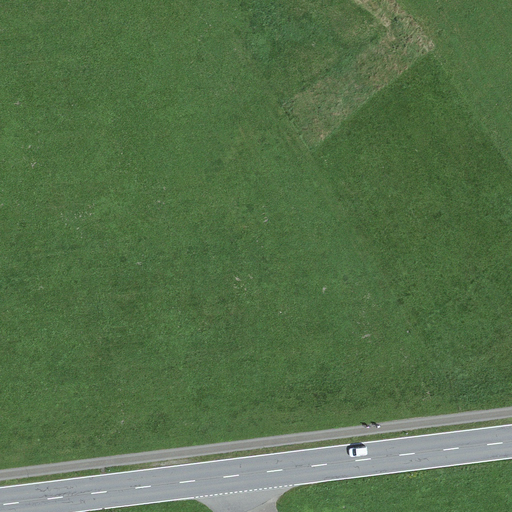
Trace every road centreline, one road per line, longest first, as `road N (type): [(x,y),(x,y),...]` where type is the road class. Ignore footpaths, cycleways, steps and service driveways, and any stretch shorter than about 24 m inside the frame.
road 1 (primary): [(511,441),(232,476)]
road 2 (primary): [(232,476),(0,505)]
